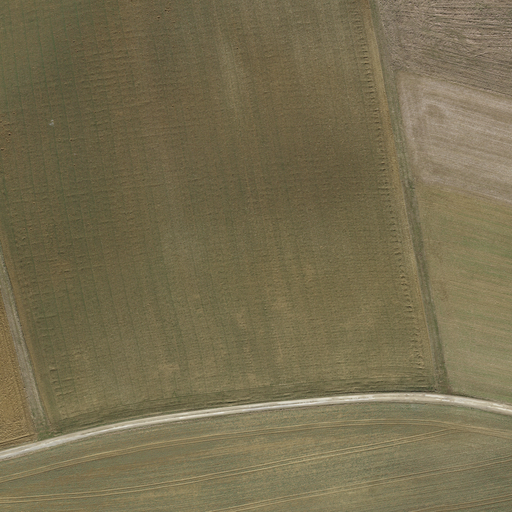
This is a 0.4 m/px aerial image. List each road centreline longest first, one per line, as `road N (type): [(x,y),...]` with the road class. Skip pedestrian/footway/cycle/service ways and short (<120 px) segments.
road 1 (track): [(511,410),(380,396),(123,425),(0,455)]
road 2 (track): [(373,0),(447,399)]
road 3 (track): [(0,258),(47,443)]
